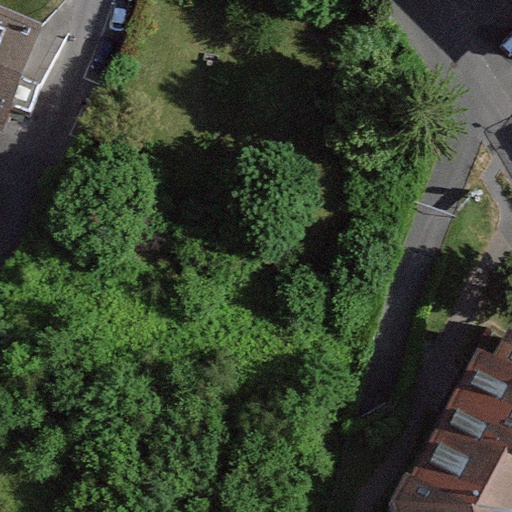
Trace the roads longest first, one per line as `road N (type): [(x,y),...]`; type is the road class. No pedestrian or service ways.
road 1 (residential): [(0,245),(58,142),(93,0)]
road 2 (residential): [(405,0),(511,155)]
